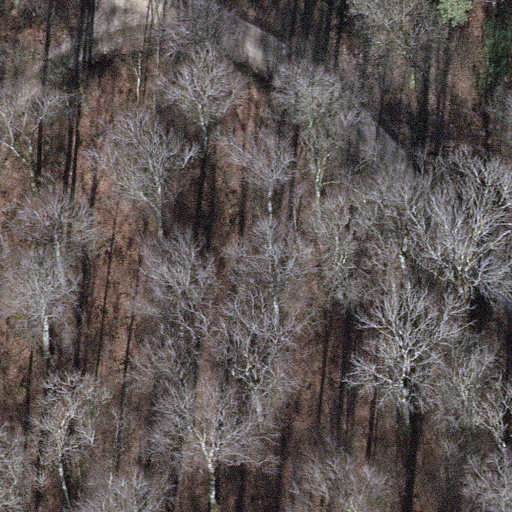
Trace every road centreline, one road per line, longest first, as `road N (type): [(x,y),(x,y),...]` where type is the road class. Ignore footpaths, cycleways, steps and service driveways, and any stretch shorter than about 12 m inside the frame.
road 1 (track): [(511,270),(291,44),(197,0)]
road 2 (track): [(113,0),(0,108)]
